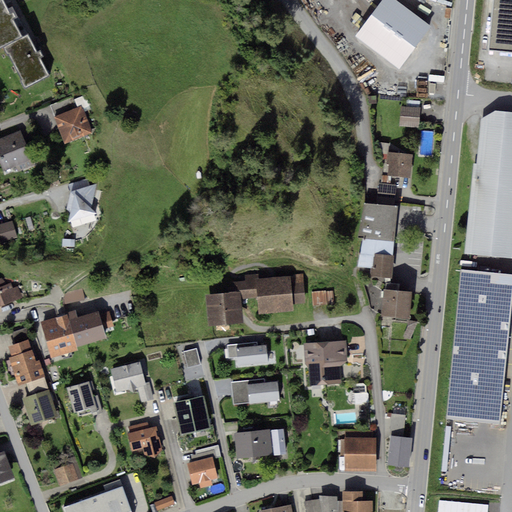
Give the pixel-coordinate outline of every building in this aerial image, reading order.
[(1,0),(0,0),(0,48),(20,38),(12,21),(16,19),(12,10),(8,12),(1,0)] [(396,0),(381,0),(354,36),(399,70),(432,27),(396,0)] [(511,0),(492,0),(487,50),(511,52),(511,0)] [(28,36),(3,49),(24,89),(48,77),(41,62),(45,59),(40,50),(37,52),(28,36)] [(82,108),(54,118),(64,146),(92,136),(82,108)] [(420,111),(402,110),(402,131),(419,132),(420,111)] [(511,111),(495,110),(481,119),(476,164),(473,164),(464,254),(511,258),(511,111)] [(22,134),(0,143),(0,149),(8,170),(32,160),(22,134)] [(411,156),(388,153),(387,164),(390,164),(389,174),(409,176),(411,156)] [(97,184),(69,192),(75,196),(69,221),(96,214),(90,207),(97,184)] [(395,186),(379,184),(378,196),(394,198),(395,186)] [(400,208),(366,204),(362,235),(368,236),(367,241),(395,245),(400,208)] [(0,241),(15,236),(11,223),(0,226),(0,241)] [(395,245),(367,241),(366,244),(364,243),(360,269),(373,270),(378,271),(379,256),(394,257),(395,245)] [(394,257),(379,256),(378,271),(373,270),(372,279),(392,281),(394,257)] [(511,298),(511,273),(460,269),(445,419),(500,425),(511,298)] [(245,281),(232,282),(233,287),(240,291),(241,299),(254,298),(252,281),(252,275),(244,276),(245,281)] [(303,276),(291,277),(294,304),(306,303),(303,276)] [(291,277),(256,281),(259,315),(294,311),(294,304),(291,277)] [(0,282),(0,308),(23,299),(19,289),(5,295),(0,282)] [(385,290),(383,289),(381,317),(410,319),(413,292),(399,291),(399,284),(386,283),(385,290)] [(240,291),(208,294),(211,327),(243,324),(241,299),(240,291)] [(335,293),(314,294),(314,308),(336,307),(335,293)] [(115,326),(110,309),(101,312),(107,329),(115,326)] [(57,322),(43,326),(53,360),(79,353),(78,349),(109,341),(102,316),(71,325),(69,317),(56,320),(57,322)] [(30,342),(11,348),(14,359),(10,360),(19,388),(46,380),(38,352),(33,353),(30,342)] [(256,343),(227,346),(229,358),(238,357),(239,366),(268,363),(266,344),(256,345),(256,343)] [(347,344),(307,347),(310,388),(343,385),(341,367),(349,367),(347,344)] [(200,366),(196,348),(183,352),(188,369),(200,366)] [(140,363),(111,371),(117,392),(138,387),(142,402),(153,399),(149,383),(146,384),(140,363)] [(245,380),(231,381),(233,406),(247,405),(245,380)] [(282,381),(252,384),(254,404),(284,401),(282,381)] [(91,384),(69,390),(75,414),(97,408),(91,384)] [(49,393),(24,401),(33,427),(58,419),(49,393)] [(359,401),(368,402),(369,394),(360,393),(359,401)] [(205,398),(176,404),(184,437),(212,430),(205,398)] [(157,429),(128,436),(133,454),(145,451),(147,458),(153,460),(163,452),(157,429)] [(270,431),(236,435),(238,461),(272,458),(270,431)] [(283,432),(272,433),(275,458),(287,456),(283,432)] [(413,441),(392,439),(389,469),(410,471),(413,441)] [(376,443),(346,443),(346,472),(376,472),(376,443)] [(0,484),(14,480),(5,453),(0,454),(0,484)] [(214,459),(188,466),(194,487),(220,480),(214,459)] [(74,465),(56,471),(62,488),(79,483),(74,465)] [(122,487),(64,508),(64,511),(129,511),(130,511),(122,487)] [(366,492),(343,493),(343,511),(372,511),(373,504),(366,504),(366,492)] [(173,498),(156,504),(159,511),(176,505),(173,498)] [(338,511),(338,500),(321,499),(323,511),(338,511)] [(440,501),(439,511),(488,511),(489,503),(440,501)] [(322,511),(321,502),(306,504),(307,511),(322,511)]
